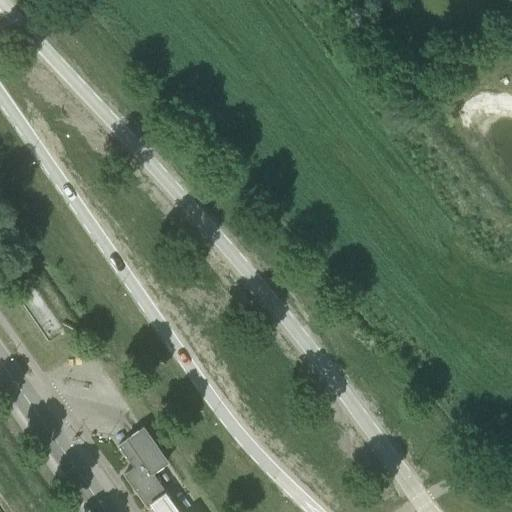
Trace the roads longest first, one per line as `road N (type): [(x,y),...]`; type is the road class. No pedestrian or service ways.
road 1 (primary): [(429,511),(294,331),(4,0)]
road 2 (primary): [(0,94),(229,427),(314,511)]
road 3 (tertiary): [(104,511),(0,363)]
